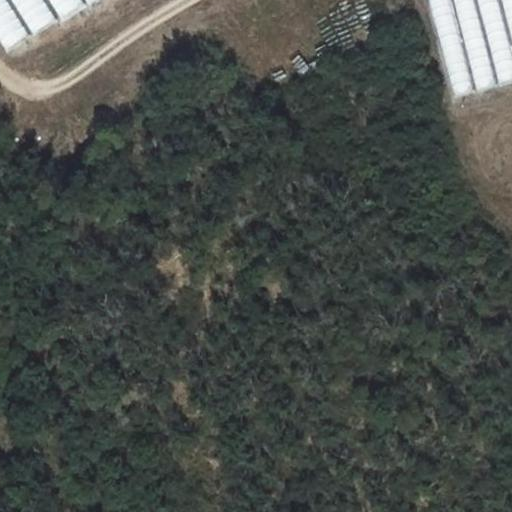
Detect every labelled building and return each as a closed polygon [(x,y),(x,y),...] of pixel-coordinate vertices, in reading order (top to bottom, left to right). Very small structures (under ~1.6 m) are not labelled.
[(0,0),(0,42),(6,51),(31,35),(7,0),(0,0)] [(13,0),(35,32),(56,18),(44,0),(13,0)] [(81,0),(49,0),(61,18),(84,3),(81,0)] [(429,0),(455,96),(474,91),(449,0),(429,0)] [(453,0),(477,90),(496,85),(474,0),(453,0)] [(511,51),(498,0),(477,0),(499,83),(511,79),(511,51)] [(511,0),(502,0),(511,38),(511,0)]
